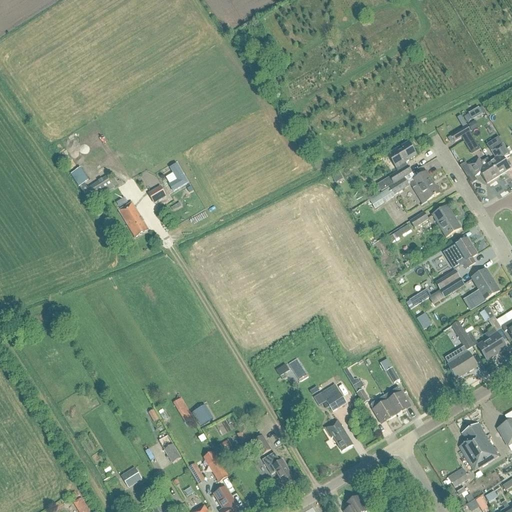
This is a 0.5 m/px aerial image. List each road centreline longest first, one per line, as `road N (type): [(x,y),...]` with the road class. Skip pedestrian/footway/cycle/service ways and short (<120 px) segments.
road 1 (unclassified): [(169,247),(320,493)]
road 2 (tertiary): [(400,444),(511,374)]
